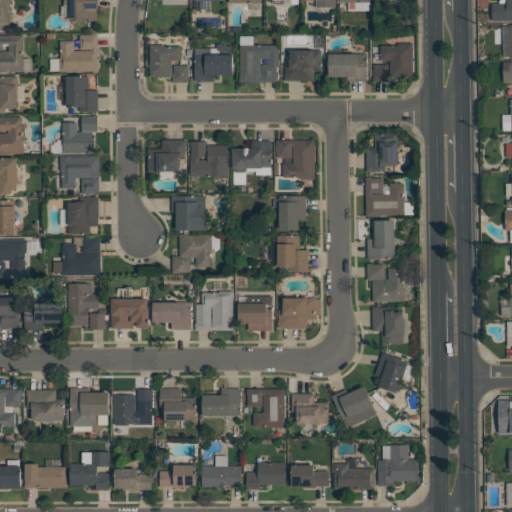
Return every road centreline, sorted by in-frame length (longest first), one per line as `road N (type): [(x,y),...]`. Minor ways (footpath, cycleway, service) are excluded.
road 1 (residential): [(129,119),(463,114)]
road 2 (residential): [(0,362),(329,362)]
road 3 (secondary): [(468,511),(464,193)]
road 4 (secondary): [(438,0),(441,291)]
road 5 (residential): [(338,118),(341,342),(329,362)]
road 6 (residential): [(130,0),(132,208),(145,237)]
road 7 (secondary): [(442,380),(442,511)]
